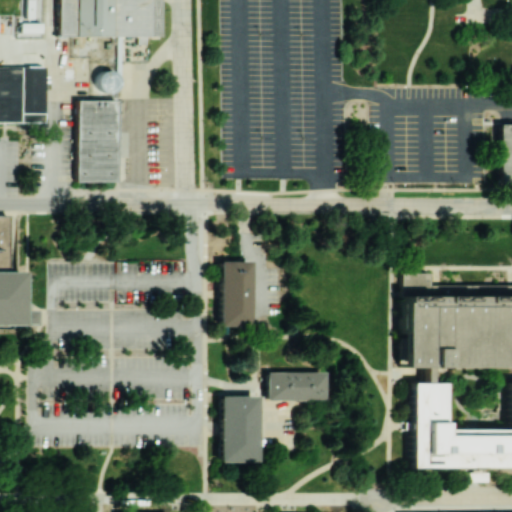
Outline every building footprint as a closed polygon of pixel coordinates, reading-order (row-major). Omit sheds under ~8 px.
[(55,0),(156,0),(157,35),(55,36),(55,0)] [(28,32),(39,32),(39,22),(18,23),(18,32),(28,32)] [(41,66),(0,66),(0,121),(41,121),(41,66)] [(117,70),(92,71),(93,90),(117,89),(117,70)] [(113,181),(112,99),(72,99),(73,181),(113,181)] [(495,123),(511,123),(511,181),(496,182),(495,123)] [(0,213),(3,213),(1,271),(19,271),(19,309),(30,310),(31,324),(0,324),(0,213)] [(216,260),(246,261),(246,327),(215,327),(216,260)] [(397,272),(426,272),(426,283),(511,283),(511,367),(426,367),(418,367),(398,367),(397,272)] [(260,371),(322,371),(322,399),(260,399),(260,371)] [(405,381),(406,466),(511,467),(511,382),(506,382),(506,426),(438,428),(438,383),(426,382),(418,382),(405,381)] [(213,394),(253,394),(252,462),(215,462),(213,394)]
